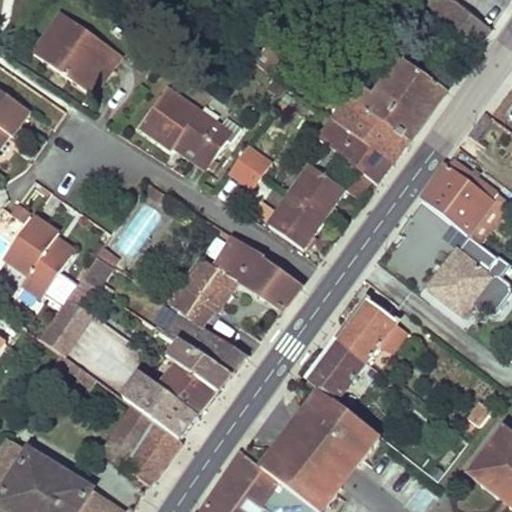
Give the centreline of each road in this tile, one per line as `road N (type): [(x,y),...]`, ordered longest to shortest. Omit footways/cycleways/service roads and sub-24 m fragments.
road 1 (tertiary): [(329,292),(511,42)]
road 2 (residential): [(86,152),(153,171),(329,292)]
road 3 (tertiary): [(174,511),(329,292)]
